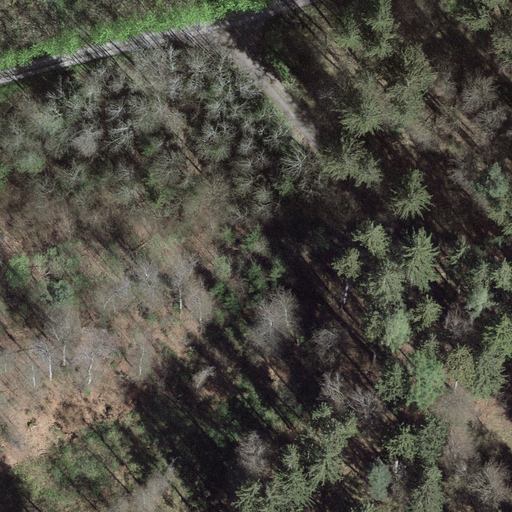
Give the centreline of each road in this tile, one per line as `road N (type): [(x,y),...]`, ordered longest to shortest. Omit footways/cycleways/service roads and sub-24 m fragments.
road 1 (track): [(511,407),(229,13)]
road 2 (track): [(0,78),(279,0)]
